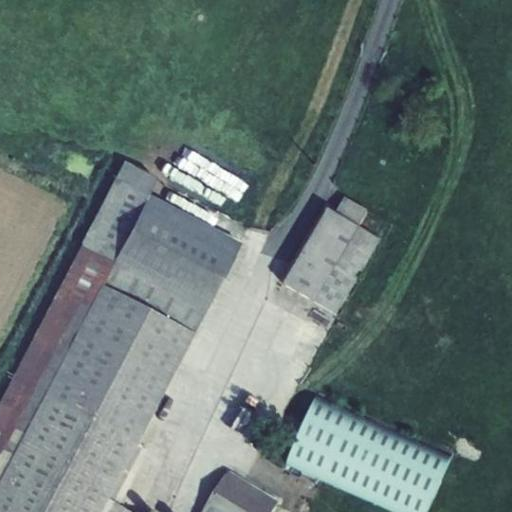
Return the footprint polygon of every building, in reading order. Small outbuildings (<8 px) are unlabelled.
[(124,165),(0,399),(0,474),(141,208),(155,181),(124,165)] [(321,219),(282,293),(335,322),(374,247),(353,235),(361,220),(336,207),(328,222),(321,219)] [(0,474),(0,511),(116,511),(146,457),(132,450),(234,257),(141,208),(0,474)] [(337,389),(299,454),(399,511),(439,511),(467,464),(337,389)] [(262,511),(225,488),(209,511),(262,511)]
